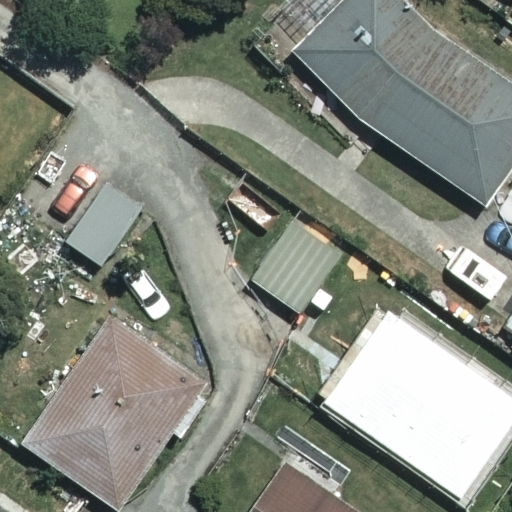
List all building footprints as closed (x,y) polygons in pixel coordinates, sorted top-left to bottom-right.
[(511,149),(511,89),(396,0),(339,0),(293,61),(473,200),(511,149)] [(140,211),(103,181),(60,233),(97,263),(140,211)] [(511,435),(511,399),(388,312),(326,401),(467,500),(511,435)] [(201,380),(109,315),(20,439),(113,505),(201,380)] [(359,511),(287,460),(250,511),(359,511)]
